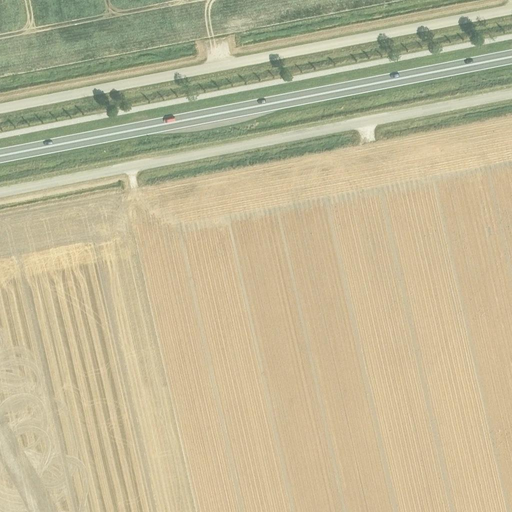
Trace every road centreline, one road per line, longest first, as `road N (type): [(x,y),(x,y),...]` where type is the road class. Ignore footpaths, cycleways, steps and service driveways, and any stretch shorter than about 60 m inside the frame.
road 1 (unclassified): [(0,109),(511,9)]
road 2 (unclassified): [(0,192),(511,92)]
road 3 (trunk): [(0,154),(511,56)]
